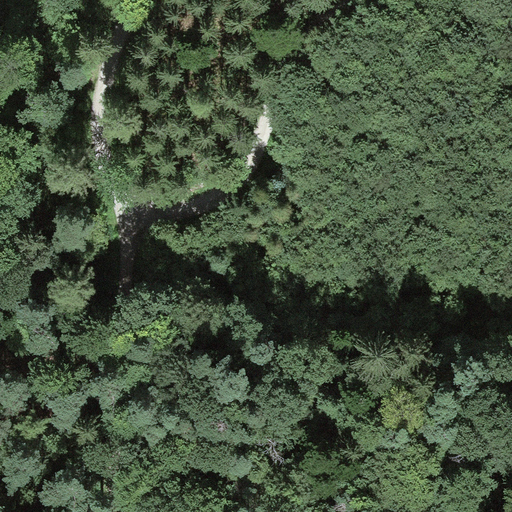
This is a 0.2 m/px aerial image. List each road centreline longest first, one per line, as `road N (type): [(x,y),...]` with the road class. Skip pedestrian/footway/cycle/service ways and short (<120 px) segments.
road 1 (track): [(131,222),(219,199),(251,168),(278,92),(322,30),(355,0)]
road 2 (track): [(131,222),(116,511)]
road 3 (track): [(133,0),(85,113),(92,171),(131,222)]
